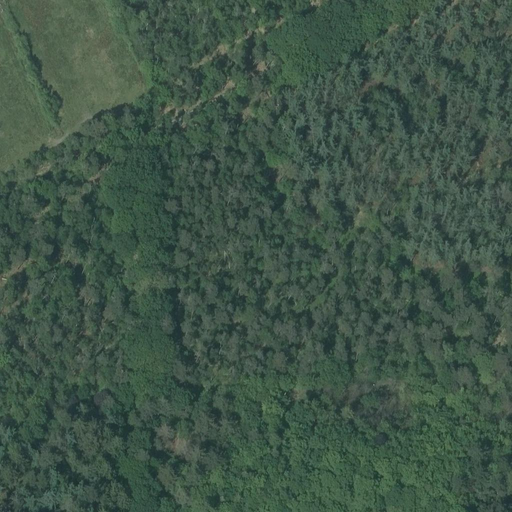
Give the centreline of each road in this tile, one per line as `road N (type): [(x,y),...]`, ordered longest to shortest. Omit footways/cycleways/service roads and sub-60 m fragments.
road 1 (track): [(130,405),(511,365)]
road 2 (track): [(275,68),(403,0)]
road 3 (track): [(130,405),(0,418)]
